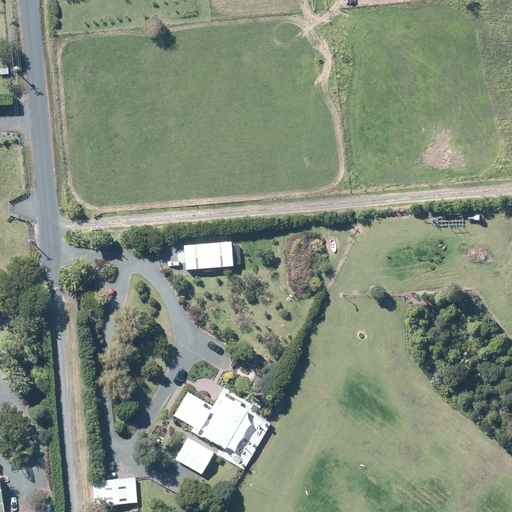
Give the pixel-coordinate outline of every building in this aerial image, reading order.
[(231,242),(184,246),(186,271),(233,267),(233,265),(240,264),(239,246),(231,246),(231,242)] [(213,407),(188,393),(175,416),(194,427),(191,431),(201,436),(225,449),(247,411),(220,395),(213,407)] [(191,437),(178,457),(202,473),(215,452),(191,437)] [(135,477),(93,481),(95,506),(137,503),(135,477)] [(56,511),(56,503),(44,504),(44,511),(56,511)]
